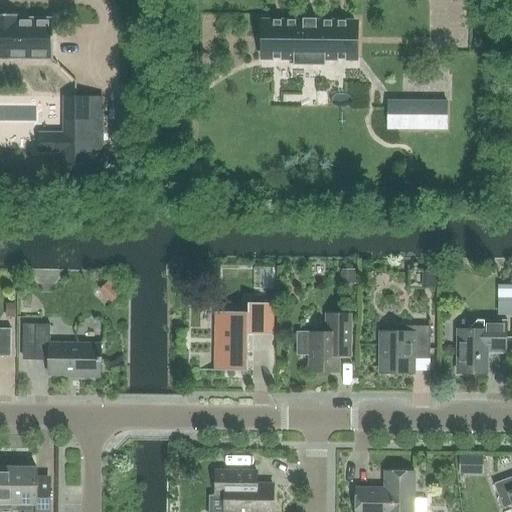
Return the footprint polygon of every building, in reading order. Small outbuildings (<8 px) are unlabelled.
[(0,58),(52,59),(52,19),(18,19),(18,15),(0,14),(0,58)] [(302,23),(263,23),(263,58),(293,58),(293,64),(325,65),(325,59),(355,59),(355,24),(316,23),(316,22),(302,21),(302,23)] [(100,98),(74,98),(62,98),(62,170),(100,170),(100,98)] [(447,102),(387,101),(387,131),(446,131),(447,102)] [(267,127),(267,151),(338,149),(338,125),(267,127)] [(303,179),(304,153),(264,152),(264,178),(303,179)] [(105,315),(116,302),(102,289),(91,302),(105,315)] [(272,336),(272,304),(248,304),(248,313),(222,313),(222,330),(216,330),(216,354),(221,354),(221,372),(247,372),(247,336),(272,336)] [(349,357),(350,315),(326,315),(326,334),(311,333),(310,372),(337,373),(337,357),(349,357)] [(506,355),(507,321),(477,320),(466,331),(458,331),(457,374),(486,374),(486,355),(506,355)] [(79,377),(100,377),(100,345),(50,344),(50,325),(35,325),(34,361),(48,361),(48,375),(68,376),(68,374),(79,375),(79,377)] [(429,354),(430,327),(397,327),(394,330),(394,333),(380,333),(380,373),(413,374),(413,357),(416,354),(429,354)] [(0,357),(11,357),(11,329),(0,329),(0,357)] [(12,511),(13,469),(0,468),(0,511),(12,511)] [(36,479),(37,469),(13,469),(12,511),(24,511),(23,511),(49,511),(50,479),(36,479)] [(216,471),(216,497),(225,497),(225,511),(272,511),(273,485),(256,485),(256,471),(216,471)] [(413,511),(414,473),(384,473),(384,489),(356,489),(355,511),(413,511)] [(511,477),(494,485),(503,509),(511,505),(511,477)]
